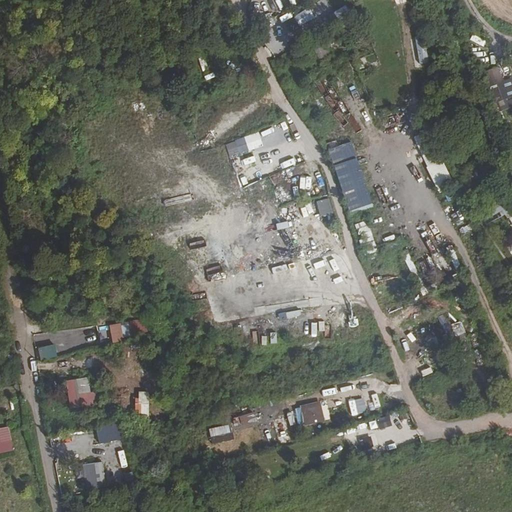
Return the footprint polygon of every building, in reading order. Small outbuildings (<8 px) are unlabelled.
[(338,21),(351,14),(346,6),(333,13),(338,21)] [(293,17),(299,28),(315,19),(308,8),(293,17)] [(326,27),(333,23),(330,16),(322,19),(326,27)] [(428,65),(423,37),(414,38),(419,66),(428,65)] [(203,56),(198,57),(202,71),(207,69),(203,56)] [(496,112),(511,107),(511,100),(511,97),(511,79),(509,69),(486,75),(496,112)] [(202,127),(205,133),(216,129),(214,123),(202,127)] [(428,132),(413,138),(438,193),(453,186),(428,132)] [(237,140),(242,154),(254,149),(249,135),(237,140)] [(206,150),(225,143),(223,136),(203,143),(206,150)] [(237,140),(225,145),(230,158),(242,153),(237,140)] [(352,142),(328,149),(348,215),(372,207),(352,142)] [(424,165),(421,154),(414,157),(417,167),(424,165)] [(265,161),(270,175),(276,172),(271,159),(265,161)] [(303,171),(300,176),(311,184),(314,178),(303,171)] [(236,182),(248,178),(246,172),(234,176),(236,182)] [(221,184),(206,189),(208,195),(223,190),(221,184)] [(243,188),(248,197),(259,191),(256,185),(251,187),(250,184),(243,188)] [(329,198),(316,201),(322,220),(334,217),(329,198)] [(509,216),(504,201),(480,209),(485,224),(509,216)] [(214,220),(223,218),(221,210),(212,212),(214,220)] [(291,213),(282,214),(283,221),(291,220),(291,213)] [(309,215),(294,218),(298,233),(312,230),(309,215)] [(356,224),(360,243),(371,241),(368,222),(356,224)] [(293,243),(298,259),(318,252),(315,242),(302,247),(300,240),(293,243)] [(452,246),(446,248),(455,270),(461,268),(452,246)] [(411,276),(417,274),(408,250),(401,253),(411,276)] [(435,264),(442,261),(439,252),(432,254),(435,264)] [(321,303),(324,309),(331,307),(329,301),(321,303)] [(299,311),(277,314),(278,320),(300,318),(299,311)] [(216,335),(237,334),(237,325),(223,326),(223,321),(215,322),(216,335)] [(451,324),(457,343),(466,339),(460,321),(451,324)] [(131,340),(129,323),(109,325),(111,342),(131,340)] [(276,330),(256,333),(258,343),(277,340),(276,330)] [(34,337),(37,348),(54,344),(51,333),(34,337)] [(39,360),(56,358),(55,345),(38,347),(39,360)] [(76,378),(79,392),(89,390),(86,375),(76,378)] [(148,416),(149,392),(136,391),(135,416),(148,416)] [(371,393),(357,397),(360,412),(374,408),(371,393)] [(320,401),(298,406),(303,427),(325,422),(320,401)] [(344,404),(348,416),(353,415),(350,403),(344,404)] [(290,426),(296,424),(292,412),(286,414),(290,426)] [(242,426),(256,423),(254,413),(240,417),(242,426)] [(380,430),(391,426),(387,416),(376,421),(380,430)] [(117,423),(95,429),(99,445),(121,439),(117,423)] [(0,453),(14,451),(8,426),(0,428),(0,453)] [(210,437),(212,445),(234,440),(232,433),(210,437)] [(82,465),(86,490),(106,487),(102,462),(82,465)]
